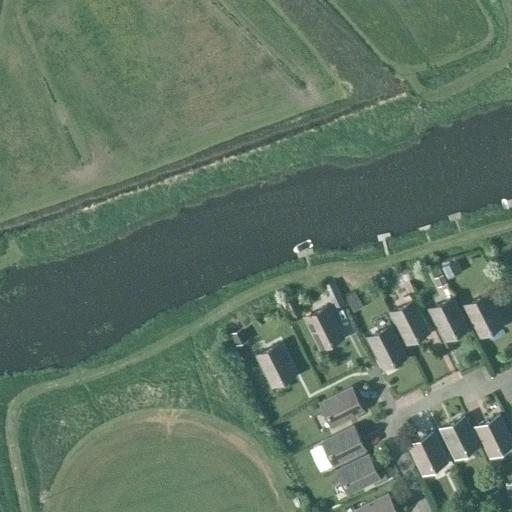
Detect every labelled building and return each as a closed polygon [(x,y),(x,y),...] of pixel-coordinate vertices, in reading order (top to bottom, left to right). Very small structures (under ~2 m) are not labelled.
[(455,259),(442,265),(446,273),(459,266),(455,259)] [(404,271),(397,274),(402,285),(409,282),(404,271)] [(442,272),(434,276),(438,285),(446,281),(442,272)] [(488,292),(464,305),(481,338),(505,325),(488,292)] [(454,295),(429,308),(444,338),(469,325),(454,295)] [(294,296),(286,300),(292,316),(301,312),(294,296)] [(358,299),(349,303),(353,311),(362,307),(358,299)] [(406,345),(431,332),(414,299),(389,311),(406,345)] [(329,305),(304,318),(321,350),(346,337),(329,305)] [(392,324),(367,337),(383,370),(409,357),(392,324)] [(241,327),(230,331),(235,343),(246,338),(241,327)] [(280,343),(255,355),(271,387),(296,375),(280,343)] [(319,402),(327,417),(332,427),(366,410),(353,385),(319,402)] [(511,438),(499,413),(475,425),(490,455),(511,443),(511,438)] [(479,444),(465,417),(464,414),(439,427),(454,456),(479,444)] [(355,424),(321,440),(334,466),(367,450),(355,424)] [(432,431),(407,443),(422,472),(446,460),(432,431)] [(388,480),(383,471),(379,473),(368,452),(336,469),(349,494),(373,482),(375,486),(388,480)] [(398,511),(388,491),(355,507),(357,511),(398,511)] [(318,503),(313,505),(315,511),(322,511),(326,510),(324,505),(318,503)]
